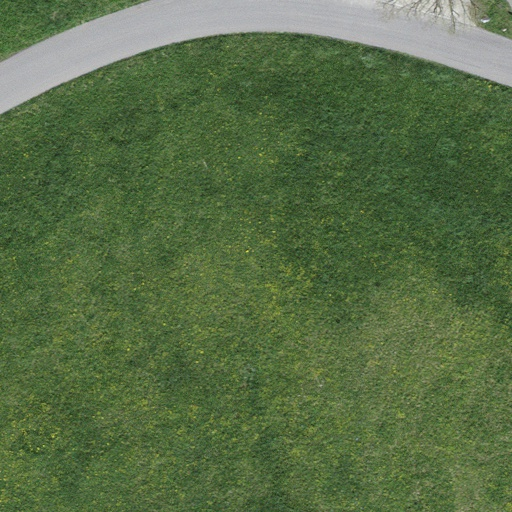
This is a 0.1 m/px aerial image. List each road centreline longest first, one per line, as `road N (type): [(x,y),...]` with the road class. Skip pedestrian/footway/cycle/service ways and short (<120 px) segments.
road 1 (unclassified): [(511,63),(399,31),(239,1)]
road 2 (unclassified): [(239,1),(58,60),(0,89)]
